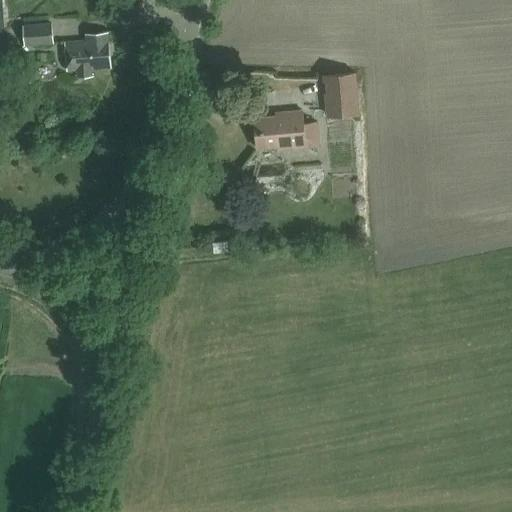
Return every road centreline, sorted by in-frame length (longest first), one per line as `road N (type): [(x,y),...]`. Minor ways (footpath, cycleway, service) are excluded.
road 1 (unclassified): [(104,386),(159,162)]
road 2 (unclassified): [(159,162),(121,210),(62,244),(0,259)]
road 3 (unclassified): [(0,262),(42,283),(86,330),(104,386)]
road 4 (unclassified): [(159,162),(203,0)]
road 5 (unclassified): [(82,511),(104,386)]
